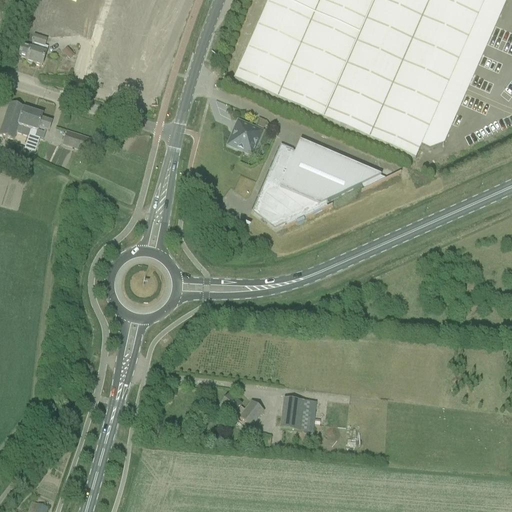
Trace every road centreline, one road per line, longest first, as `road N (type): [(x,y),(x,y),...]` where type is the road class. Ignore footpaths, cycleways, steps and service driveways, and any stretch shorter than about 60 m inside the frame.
road 1 (primary): [(265,287),(511,187)]
road 2 (unclassified): [(177,130),(0,79)]
road 3 (primary): [(84,511),(123,371)]
road 4 (tertiary): [(177,130),(218,0)]
